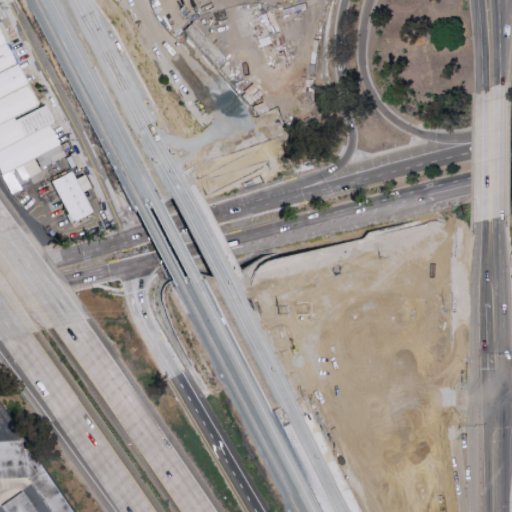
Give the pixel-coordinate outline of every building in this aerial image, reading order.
[(32,98),(38,110),(46,107),(56,124),(50,129),(59,148),(63,147),(67,158),(66,159),(42,170),(37,162),(8,176),(2,179),(0,175),(0,33),(2,37),(7,47),(32,98)] [(84,220),(73,225),(70,220),(69,217),(53,184),(68,176),(72,175),(70,169),(78,166),(84,179),(76,183),(93,215),(84,220)] [(301,412),(307,409),(322,439),(317,441),(301,412)] [(39,464),(72,509),(74,511),(51,511),(31,482),(11,482),(0,482),(0,434),(10,433),(13,432),(14,444),(25,444),(39,464)] [(337,480),(342,478),(357,507),(352,510),(337,480)] [(324,511),(314,491),(319,489),(330,511),(324,511)] [(4,511),(2,509),(11,503),(22,494),(34,511),(4,511)]
